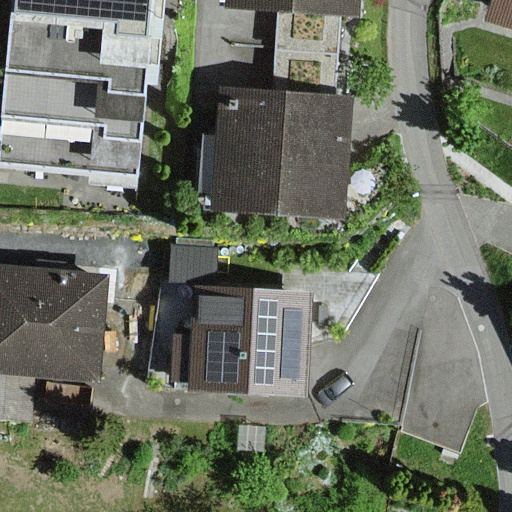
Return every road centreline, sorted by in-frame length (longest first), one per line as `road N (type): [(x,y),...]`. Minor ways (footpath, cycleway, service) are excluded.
road 1 (residential): [(424,0),(423,103),(455,211)]
road 2 (residential): [(359,391),(455,211)]
road 3 (residential): [(455,211),(511,384)]
